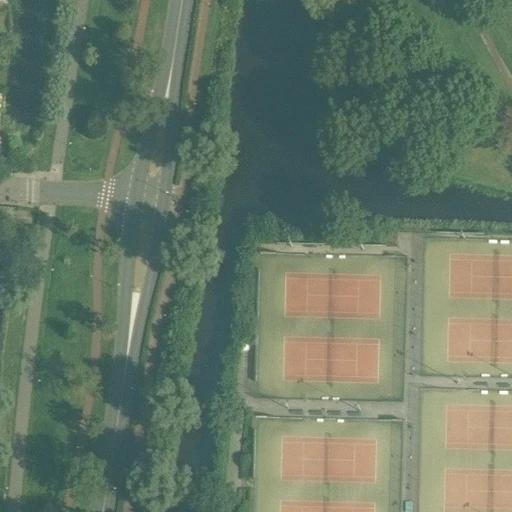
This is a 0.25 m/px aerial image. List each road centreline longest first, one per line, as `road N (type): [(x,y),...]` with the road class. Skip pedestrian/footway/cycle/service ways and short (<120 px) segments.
road 1 (tertiary): [(119,405),(161,205)]
road 2 (tertiary): [(131,203),(119,405)]
road 3 (tertiary): [(178,25),(131,203)]
road 4 (tertiary): [(161,205),(178,25)]
road 5 (residential): [(131,203),(0,193)]
